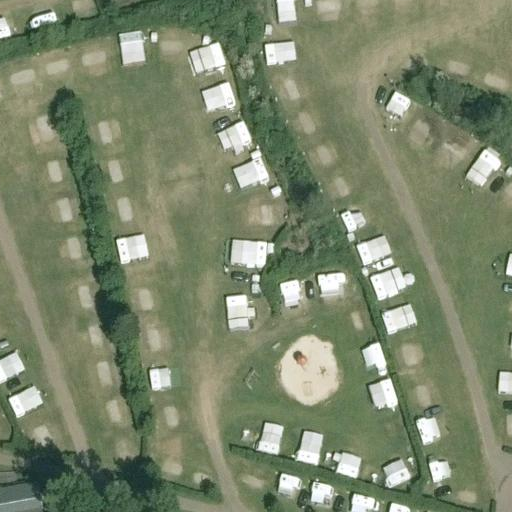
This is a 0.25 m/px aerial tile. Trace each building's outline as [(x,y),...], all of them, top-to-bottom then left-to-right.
[(299,0),(282,0),(284,23),(301,22),(299,0)] [(319,0),(319,13),(339,13),(339,0),(319,0)] [(360,0),(362,15),(378,14),(377,0),(360,0)] [(398,0),(399,10),(420,9),(420,0),(398,0)] [(76,9),(81,25),(101,20),(96,3),(76,9)] [(0,30),(2,43),(17,41),(15,25),(0,26),(0,30)] [(185,54),(189,32),(170,28),(166,51),(185,54)] [(127,65),(147,61),(142,35),(122,38),(127,65)] [(221,44),(213,49),(221,66),(230,62),(221,44)] [(271,66),(300,60),(297,45),(268,51),(271,66)] [(410,51),(417,80),(432,77),(425,47),(410,51)] [(278,83),(284,108),(312,101),(306,76),(278,83)] [(430,116),(417,142),(438,152),(451,126),(430,116)] [(40,122),(47,151),(69,146),(63,117),(40,122)] [(247,124),(229,133),(241,158),(259,150),(247,124)] [(451,157),(466,165),(477,147),(462,138),(451,157)] [(491,193),(511,173),(496,159),(476,179),(491,193)] [(110,192),(138,185),(134,167),(106,173),(110,192)] [(60,194),(80,191),(76,168),(56,171),(60,194)] [(332,190),(342,210),(359,201),(350,181),(332,190)] [(57,210),(62,230),(89,224),(85,204),(57,210)] [(120,235),(130,233),(125,209),(115,211),(120,235)] [(260,230),(290,229),(289,209),(260,211),(260,230)] [(358,243),(386,231),(376,209),(349,221),(358,243)] [(154,242),(124,249),(130,274),(159,267),(154,242)] [(390,248),(376,253),(383,273),(397,268),(390,248)] [(271,275),(272,251),(239,250),(239,274),(271,275)] [(371,278),(382,275),(375,254),(365,257),(371,278)] [(348,280),(327,285),(334,317),(355,312),(348,280)] [(393,287),(397,307),(414,304),(410,284),(393,287)] [(386,314),(396,312),(391,288),(381,290),(386,314)] [(290,295),(296,321),(314,316),(307,290),(290,295)] [(83,320),(110,314),(105,291),(78,297),(83,320)] [(263,330),(261,307),(239,308),(240,331),(263,330)] [(397,350),(407,349),(404,326),(394,327),(397,350)] [(405,327),(410,348),(418,346),(413,326),(405,327)] [(99,335),(100,358),(117,357),(116,334),(99,335)] [(158,344),(147,347),(152,367),(162,365),(158,344)] [(11,376),(20,393),(35,386),(27,368),(11,376)] [(108,401),(131,392),(122,369),(99,378),(108,401)] [(2,379),(7,398),(17,395),(12,376),(2,379)] [(154,383),(160,404),(181,399),(176,377),(154,383)] [(424,424),(450,415),(443,395),(417,404),(424,424)] [(17,410),(26,430),(53,418),(45,399),(17,410)] [(135,406),(107,415),(114,436),(142,427),(135,406)] [(0,408),(0,440),(15,433),(2,407),(0,408)] [(406,502),(422,493),(411,474),(395,483),(406,502)] [(0,511),(41,511),(38,488),(0,494),(0,511)]
